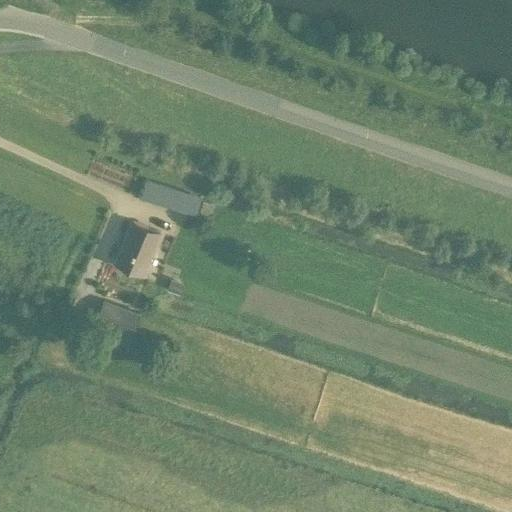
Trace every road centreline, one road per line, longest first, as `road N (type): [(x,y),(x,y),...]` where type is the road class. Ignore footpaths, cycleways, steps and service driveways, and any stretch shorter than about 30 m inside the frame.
road 1 (unclassified): [(511,186),(75,38),(0,24)]
road 2 (track): [(58,33),(74,20),(154,19),(232,31),(511,124)]
